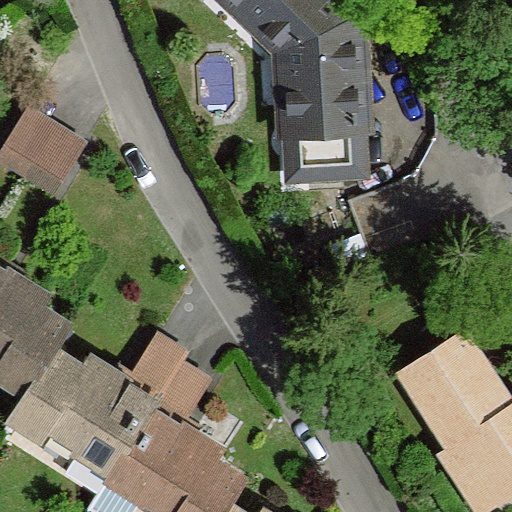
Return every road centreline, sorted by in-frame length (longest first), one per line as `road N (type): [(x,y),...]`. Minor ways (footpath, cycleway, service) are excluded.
road 1 (residential): [(102,0),(167,158),(379,511)]
road 2 (residential): [(511,232),(487,185),(440,0)]
